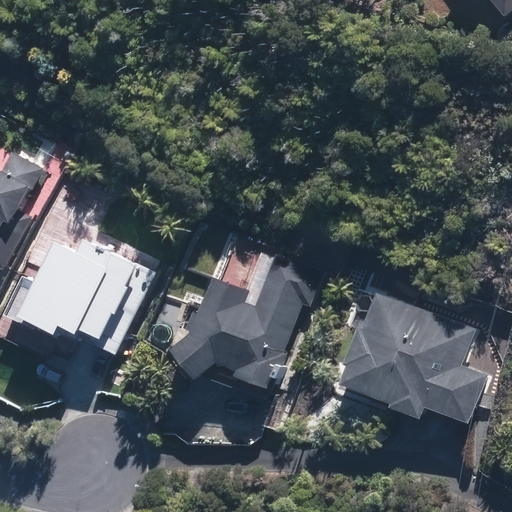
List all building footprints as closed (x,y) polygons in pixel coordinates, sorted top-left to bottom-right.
[(511,0),(489,0),(505,19),(511,13),(511,0)] [(1,173),(0,172),(0,268),(4,271),(33,218),(18,210),(29,190),(32,191),(43,170),(12,153),(1,173)] [(116,356),(157,274),(85,239),(77,255),(55,244),(18,320),(56,337),(57,334),(77,344),(80,339),(116,356)] [(311,307),(324,273),(277,255),(255,308),(244,303),(248,293),(214,279),(190,335),(170,352),(196,383),(217,365),(236,372),(234,377),(273,391),(287,355),(285,354),(303,305),(311,307)] [(473,332),(375,298),(362,336),(355,333),(335,392),(388,410),(386,416),(421,428),(425,416),(467,430),(484,378),(460,370),(473,332)]
